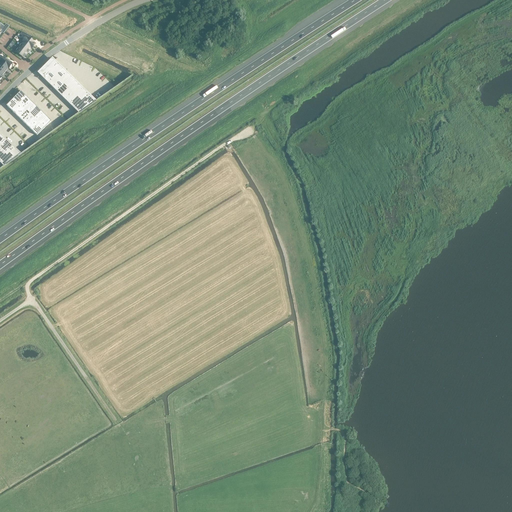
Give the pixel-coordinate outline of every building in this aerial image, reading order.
[(291,43),(304,34),(303,32),(290,41),(291,43)] [(332,42),(341,36),(339,34),(331,40),(332,42)] [(25,36),(21,41),(31,49),(32,49),(35,44),(34,43),(34,42),(28,38),(25,36)] [(21,41),(18,45),(28,53),(31,49),(21,41)] [(18,45),(14,50),(24,58),(28,53),(18,45),(18,46),(18,45)] [(4,57),(0,61),(9,69),(13,64),(4,57)] [(53,58),(38,73),(78,113),(79,114),(96,101),(53,58)] [(0,62),(0,68),(5,73),(8,69),(9,69),(0,61),(0,62)] [(21,92),(7,106),(37,135),(51,121),(21,92)] [(0,133),(0,161),(4,166),(20,154),(0,133)]
